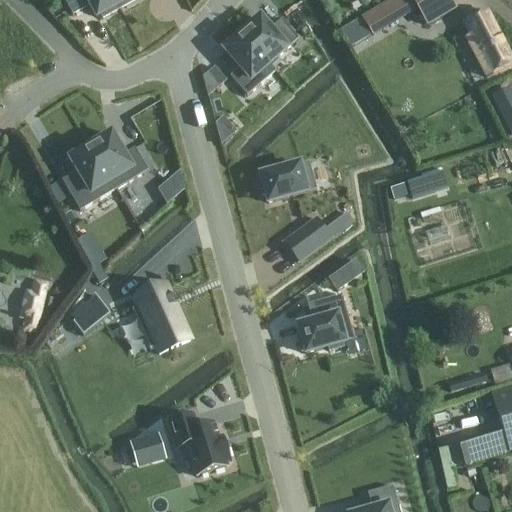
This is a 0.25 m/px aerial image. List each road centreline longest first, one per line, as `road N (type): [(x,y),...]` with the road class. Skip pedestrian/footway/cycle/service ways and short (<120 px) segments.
road 1 (residential): [(173,57),(294,511)]
road 2 (residential): [(173,57),(129,77),(107,79),(79,67),(7,109)]
